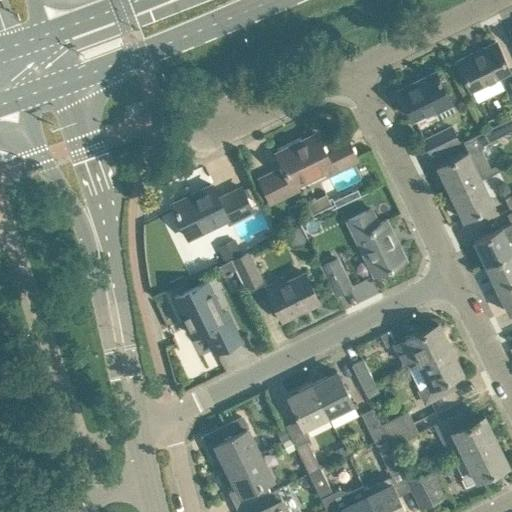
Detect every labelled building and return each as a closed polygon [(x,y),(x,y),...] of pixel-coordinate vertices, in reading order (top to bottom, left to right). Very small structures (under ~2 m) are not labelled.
[(509,68),(504,58),(495,40),(494,41),(496,44),(475,54),(473,51),(457,59),(471,87),(509,68)] [(451,100),(440,79),(439,75),(438,75),(435,70),(419,78),(420,82),(403,90),(401,87),(399,88),(413,116),(433,107),(437,117),(454,109),(450,100),(451,100)] [(484,130),(489,140),(511,128),(511,118),(511,116),(484,130)] [(432,152),(459,139),(452,125),(425,138),(432,152)] [(316,132),(276,151),(283,165),(262,176),(274,201),(300,189),(298,185),(326,172),(327,173),(357,159),(349,142),(326,153),(316,132)] [(480,176),(480,177),(498,169),(496,163),(491,165),(480,143),(437,164),(437,166),(442,164),(446,172),(443,174),(451,190),(480,176)] [(493,203),(480,177),(480,176),(451,190),(459,207),(462,205),(467,214),(462,216),(463,217),(493,203)] [(252,209),(250,204),(241,186),(218,197),(211,183),(209,184),(211,188),(197,194),(195,191),(172,202),(189,236),(226,218),(228,221),(252,209)] [(313,216),(360,194),(357,188),(333,199),(332,196),(328,197),(326,192),(306,202),(313,216)] [(348,219),(374,273),(406,258),(397,240),(393,241),(384,222),(387,221),(386,218),(378,222),(371,208),(348,219)] [(487,263),(511,251),(511,210),(507,213),(511,222),(474,240),(474,241),(476,241),(487,263)] [(234,237),(217,245),(224,259),(241,251),(234,237)] [(247,251),(233,258),(246,286),(261,279),(247,251)] [(498,287),(511,279),(511,251),(487,263),(498,287)] [(337,257),(323,264),(336,290),(350,283),(337,257)] [(319,300),(310,282),(304,270),(283,281),(281,277),(266,284),(283,318),(284,317),(282,313),(300,304),(302,308),(319,300)] [(511,309),(511,279),(498,287),(509,309),(508,310),(508,311),(511,309)] [(240,339),(231,321),(226,310),(218,315),(202,283),(174,296),(183,315),(187,314),(195,330),(191,332),(192,334),(205,328),(216,350),(240,339)] [(418,358),(448,343),(438,321),(409,335),(408,333),(392,341),(393,342),(394,341),(404,361),(416,355),(418,358)] [(423,402),(437,395),(456,387),(450,375),(461,369),(448,343),(418,358),(431,384),(418,390),(423,402)] [(352,363),(365,390),(377,385),(363,358),(352,363)] [(352,400),(346,388),(337,370),(313,382),(328,412),(352,400)] [(303,424),(328,412),(313,382),(288,394),(303,424)] [(386,434),(381,423),(373,407),(362,412),(375,440),(386,434)] [(465,453),(495,439),(483,414),(472,420),(466,408),(448,417),(436,423),(446,444),(457,438),(465,453)] [(386,434),(413,420),(408,410),(381,423),(386,434)] [(259,452),(256,444),(247,426),(240,430),(235,419),(202,434),(213,455),(220,451),(228,467),(259,452)] [(386,434),(392,445),(419,432),(413,420),(386,434)] [(284,424),(276,428),(282,440),(290,436),(284,424)] [(407,476),(392,445),(386,434),(375,440),(391,474),(364,487),(367,493),(376,511),(406,511),(397,492),(411,485),(407,476)] [(316,469),(320,466),(306,438),(295,444),(309,472),(316,469)] [(454,459),(458,467),(467,485),(478,479),(477,477),(507,463),(495,439),(465,453),(454,459)] [(238,507),(270,491),(264,479),(271,476),(259,452),(228,467),(236,483),(228,487),(238,507)] [(316,469),(309,472),(321,496),(332,491),(320,466),(316,469)] [(443,494),(434,476),(431,469),(421,475),(418,471),(407,476),(411,485),(421,505),(443,494)] [(348,490),(339,487),(332,491),(321,496),(322,498),(328,511),(376,511),(367,493),(353,500),(348,490)] [(288,511),(281,497),(274,501),(270,491),(238,507),(240,511),(288,511)]
